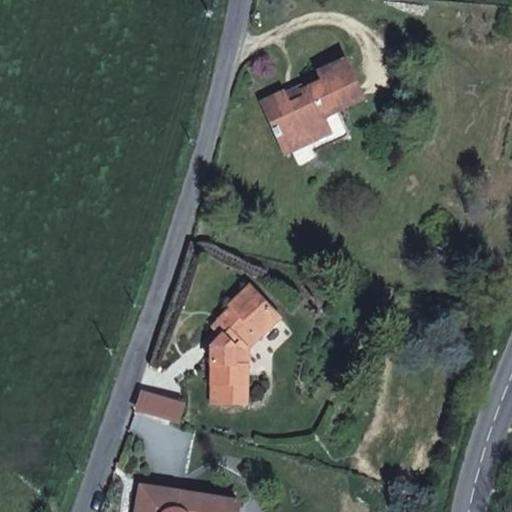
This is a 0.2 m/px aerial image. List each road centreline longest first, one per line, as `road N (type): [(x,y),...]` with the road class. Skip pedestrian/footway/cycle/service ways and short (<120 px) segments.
road 1 (residential): [(79,511),(240,0)]
road 2 (secondary): [(481,511),(490,428),(511,375)]
